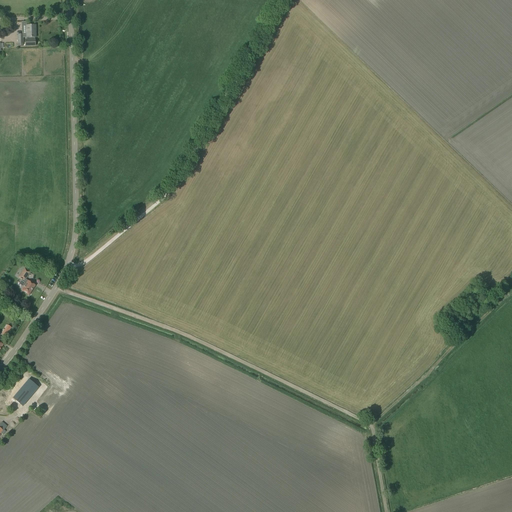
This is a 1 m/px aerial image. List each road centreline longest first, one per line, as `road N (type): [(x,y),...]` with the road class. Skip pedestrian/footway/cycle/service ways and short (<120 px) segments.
road 1 (track): [(58,284),(371,425),(387,511)]
road 2 (unclassified): [(0,365),(64,275),(73,241),(68,0)]
road 3 (track): [(282,0),(183,172),(139,218),(67,268)]
road 4 (track): [(371,425),(511,292)]
